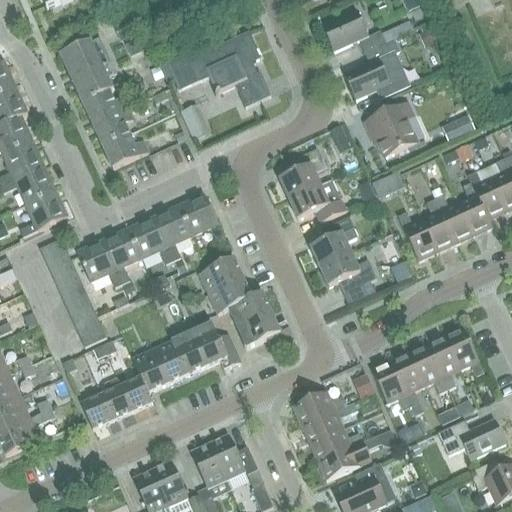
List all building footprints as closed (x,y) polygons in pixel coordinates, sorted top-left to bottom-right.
[(41,0),(47,12),(73,0),(41,0)] [(360,43),(365,55),(388,45),(382,33),(370,39),(358,13),(324,29),(336,55),(360,43)] [(138,21),(116,31),(122,45),(144,35),(138,21)] [(430,33),(423,36),(429,49),(436,46),(430,33)] [(251,35),(222,48),(217,37),(198,46),(203,56),(189,62),(187,58),(169,65),(181,92),(211,79),(219,95),(217,99),(220,100),(221,95),(236,89),(246,111),(273,99),(262,75),(259,77),(254,65),(263,61),(251,35)] [(144,40),(127,48),(131,59),(149,50),(144,40)] [(382,100),(408,89),(393,57),(398,54),(393,43),(388,45),(365,55),(370,66),(346,77),(358,103),(379,93),(382,100)] [(62,57),(71,77),(99,64),(90,44),(62,57)] [(102,70),(99,64),(71,77),(79,96),(110,82),(110,81),(119,77),(113,65),(102,70)] [(0,99),(18,91),(6,65),(0,67),(0,99)] [(159,70),(151,73),(156,83),(164,80),(159,70)] [(115,92),(110,82),(79,96),(88,114),(115,102),(111,94),(115,92)] [(29,116),(18,91),(0,99),(0,130),(23,120),(22,119),(29,116)] [(165,95),(153,101),(157,108),(168,102),(165,95)] [(116,104),(115,102),(88,114),(97,133),(132,117),(124,100),(116,104)] [(373,138),(376,136),(387,161),(418,146),(408,122),(415,119),(409,106),(368,125),(373,138)] [(136,126),(132,117),(97,133),(106,152),(132,139),(128,130),(136,126)] [(34,145),(23,120),(0,130),(0,150),(4,159),(34,145)] [(493,124),(496,137),(510,133),(507,120),(493,124)] [(450,150),(477,138),(469,122),(443,134),(450,150)] [(342,131),(331,136),(335,145),(346,140),(342,131)] [(183,134),(177,137),(181,145),(187,143),(183,134)] [(136,148),(132,139),(106,152),(115,171),(150,155),(144,144),(136,148)] [(485,140),(476,144),(480,152),(489,148),(485,140)] [(46,170),(34,145),(4,159),(12,177),(0,182),(0,186),(2,190),(46,170)] [(468,148),(457,153),(462,164),(473,159),(468,148)] [(322,188),(317,176),(328,171),(320,152),(294,164),(299,175),(282,182),(291,203),(322,188)] [(511,155),(511,153),(502,157),(505,163),(511,159),(511,155)] [(455,155),(444,160),(448,168),(459,163),(455,155)] [(511,214),(511,179),(505,163),(496,167),(502,178),(492,183),(507,216),(511,214)] [(57,195),(46,170),(2,190),(5,198),(19,191),(27,209),(57,195)] [(507,216),(492,183),(482,187),(477,176),(468,180),(471,187),(472,187),(493,232),(490,225),(507,216)] [(387,180),(373,186),(381,202),(394,196),(387,180)] [(348,215),(340,196),(334,184),(323,189),(322,188),(291,203),(300,223),(318,215),(323,226),(348,215)] [(472,187),(471,187),(463,191),(469,202),(459,207),(474,240),(493,232),(472,187)] [(372,193),(363,197),(368,207),(377,203),(372,193)] [(69,221),(57,195),(27,209),(35,227),(21,234),(25,242),(69,221)] [(206,199),(180,211),(194,241),(212,232),(218,246),(226,243),(206,199)] [(474,240),(459,207),(449,211),(444,200),(436,204),(456,249),(474,240)] [(456,249),(436,204),(427,208),(432,219),(423,223),(438,257),(456,249)] [(194,241),(180,211),(155,222),(175,266),(183,263),(177,249),(194,241)] [(438,257),(423,223),(413,228),(408,216),(399,221),(419,266),(438,257)] [(312,250),(322,271),(353,256),(349,246),(360,241),(351,220),(325,232),(330,242),(312,250)] [(175,266),(155,222),(130,234),(144,264),(162,256),(168,269),(175,266)] [(144,264),(130,234),(105,245),(125,289),(133,286),(126,272),(144,264)] [(392,240),(380,246),(386,259),(398,253),(392,240)] [(63,243),(62,243),(41,252),(46,264),(68,254),(63,243)] [(125,289),(105,245),(79,257),(93,287),(111,279),(117,293),(125,289)] [(73,265),(69,256),(68,254),(46,264),(51,275),(73,265)] [(359,269),(353,256),(322,271),(331,290),(348,282),(353,293),(365,288),(371,285),(378,282),(370,263),(359,269)] [(244,283),(235,262),(200,278),(209,299),(244,283)] [(183,264),(176,267),(180,276),(187,273),(183,264)] [(78,276),(73,265),(51,275),(56,286),(78,276)] [(0,279),(0,290),(17,283),(13,273),(0,279)] [(83,287),(78,276),(56,286),(61,296),(83,287)] [(168,280),(155,286),(158,292),(171,286),(168,280)] [(253,303),(253,302),(244,283),(209,299),(219,319),(229,314),(253,303)] [(371,285),(365,288),(370,300),(376,297),(371,285)] [(88,297),(83,287),(61,296),(66,307),(88,297)] [(132,287),(125,290),(129,298),(136,294),(132,287)] [(93,308),(88,297),(66,307),(71,318),(93,308)] [(272,318),(263,298),(263,297),(253,302),(253,303),(229,314),(238,333),(272,318)] [(128,300),(116,305),(119,312),(131,307),(128,300)] [(98,319),(93,308),(71,318),(76,329),(98,319)] [(34,315),(25,320),(30,330),(39,326),(34,315)] [(295,342),(287,325),(277,330),(272,318),(238,333),(247,353),(268,343),(272,353),(295,342)] [(102,330),(98,319),(76,329),(81,340),(102,330)] [(0,331),(0,341),(14,335),(11,327),(0,331)] [(224,374),(241,367),(227,336),(218,340),(212,327),(133,363),(141,381),(82,408),(94,433),(154,406),(150,397),(220,365),(224,374)] [(108,341),(102,330),(81,340),(86,351),(108,341)] [(464,332),(445,341),(461,374),(471,370),(476,381),(485,377),(464,332)] [(461,374),(445,341),(427,349),(448,394),(457,390),(452,379),(461,374)] [(114,344),(103,348),(108,359),(119,355),(114,344)] [(108,359),(103,348),(93,353),(98,364),(108,359)] [(448,394),(427,349),(409,358),(425,391),(435,387),(440,398),(448,394)] [(0,357),(0,384),(12,379),(2,356),(0,357)] [(425,391),(409,358),(391,366),(412,411),(420,407),(421,407),(415,396),(425,391)] [(19,364),(23,374),(34,369),(29,359),(19,364)] [(80,372),(75,362),(65,366),(70,377),(80,372)] [(412,411),(391,366),(372,375),(388,408),(398,404),(404,415),(412,411)] [(37,378),(34,369),(23,374),(27,382),(37,378)] [(0,410),(22,400),(12,379),(0,384),(0,410)] [(363,400),(374,395),(367,379),(356,384),(363,400)] [(303,430),(348,410),(344,401),(332,406),(328,396),(294,411),(303,430)] [(0,436),(32,422),(22,400),(0,410),(0,436)] [(435,405),(438,416),(457,411),(454,401),(435,405)] [(39,410),(42,417),(53,412),(50,405),(39,410)] [(461,419),(473,414),(469,405),(457,410),(461,419)] [(412,411),(415,418),(423,414),(420,407),(412,411)] [(351,418),(348,410),(303,430),(311,448),(344,433),(340,423),(351,418)] [(53,412),(42,417),(32,422),(0,436),(0,443),(8,460),(42,444),(36,431),(57,422),(53,412)] [(443,429),(450,426),(446,417),(438,420),(443,429)] [(471,435),(466,424),(438,437),(449,460),(466,452),(471,464),(507,448),(496,424),(471,435)] [(419,427),(411,430),(416,441),(424,437),(419,427)] [(319,466),(364,446),(360,438),(349,443),(344,433),(311,448),(319,466)] [(391,434),(373,442),(376,450),(381,448),(389,451),(397,448),(391,434)] [(259,474),(249,451),(238,456),(230,439),(211,448),(227,483),(247,474),(249,479),(259,474)] [(373,442),(364,446),(319,466),(327,485),(372,465),(367,454),(376,450),(373,442)] [(418,447),(411,451),(416,460),(422,457),(418,447)] [(227,483),(211,448),(192,457),(208,492),(227,483)] [(511,469),(501,475),(496,465),(470,476),(479,495),(489,490),(498,510),(511,502),(511,469)] [(173,466),(154,475),(169,509),(189,501),(173,466)] [(361,489),(337,500),(343,511),(377,511),(386,508),(379,492),(389,488),(380,468),(357,478),(361,489)] [(163,511),(169,509),(154,475),(134,483),(147,511),(163,511)] [(416,485),(412,494),(415,501),(428,496),(422,483),(416,485)] [(261,511),(272,511),(275,511),(265,488),(253,493),(261,511)] [(218,511),(213,500),(203,505),(200,500),(190,504),(193,511),(218,511)]
